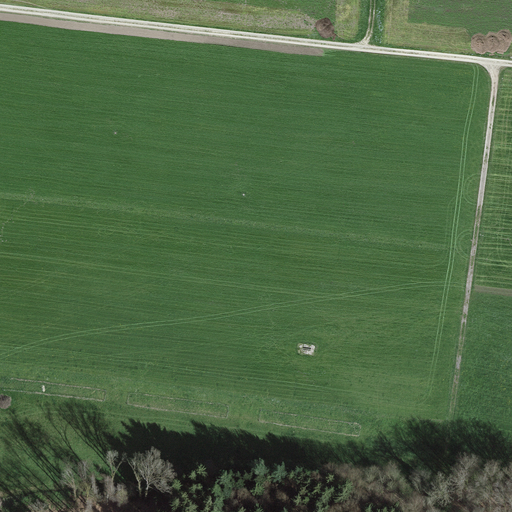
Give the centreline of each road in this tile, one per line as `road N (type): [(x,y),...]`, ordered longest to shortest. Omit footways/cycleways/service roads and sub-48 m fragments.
road 1 (track): [(499,65),(438,487),(211,488),(174,511)]
road 2 (track): [(0,9),(511,66)]
